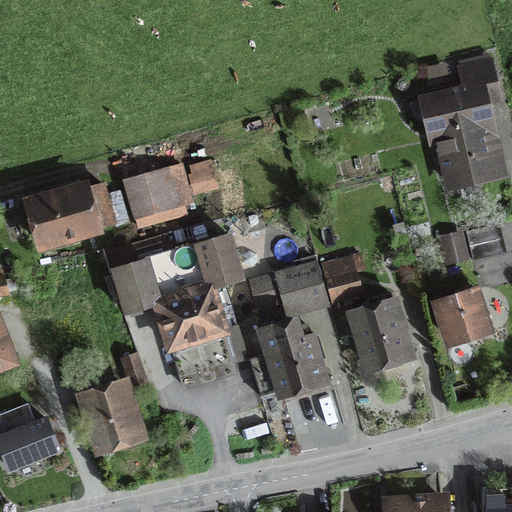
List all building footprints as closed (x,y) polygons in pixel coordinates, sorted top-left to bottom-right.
[(433,140),(492,127),(482,85),(496,82),(491,61),(461,68),(466,88),(423,98),(427,117),(433,140)] [(492,127),(433,140),(439,140),(449,183),(496,172),(486,129),(492,127)] [(135,217),(174,206),(164,172),(125,183),(135,217)] [(41,243),(114,223),(103,184),(73,192),(70,182),(27,195),(41,243)] [(469,246),(499,239),(495,224),(466,231),(469,246)] [(181,379),(234,363),(232,359),(247,355),(238,325),(224,329),(211,288),(242,279),(229,234),(172,251),(167,236),(110,252),(127,313),(158,304),(181,379)] [(461,236),(442,240),(447,261),(466,257),(461,236)] [(499,239),(469,246),(473,260),(502,253),(499,239)] [(332,300),(362,292),(352,256),(322,264),(332,300)] [(452,341),(486,330),(472,286),(467,288),(462,272),(472,269),(469,262),(431,273),(452,341)] [(315,265),(253,282),(260,306),(283,299),(287,312),(325,301),(315,265)] [(408,354),(390,293),(373,298),(376,308),(355,315),(370,365),(408,354)] [(0,367),(15,361),(0,323),(0,367)] [(261,397),(324,379),(310,334),(300,337),(296,324),(264,333),(270,352),(250,358),(261,397)] [(133,388),(147,382),(137,354),(122,359),(133,388)] [(85,397),(101,447),(140,434),(124,384),(85,397)] [(46,418),(0,436),(0,444),(9,468),(58,448),(46,418)] [(511,511),(511,504),(504,505),(503,494),(488,494),(488,505),(472,506),(472,511),(511,511)] [(444,511),(444,499),(389,503),(389,511),(444,511)]
